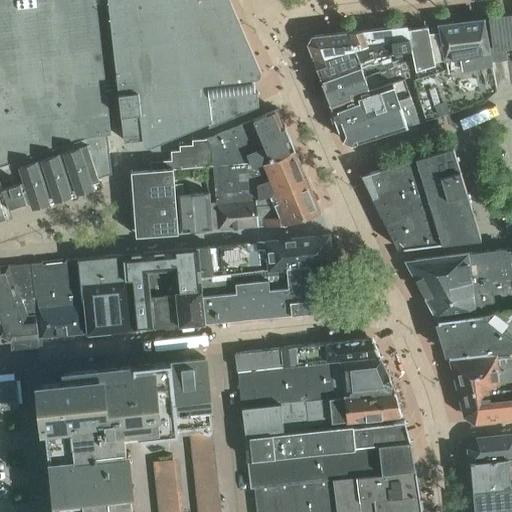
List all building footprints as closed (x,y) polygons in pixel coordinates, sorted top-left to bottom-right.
[(97,5),(96,0),(0,0),(0,217),(11,214),(9,206),(30,199),(33,207),(101,185),(98,177),(112,172),(107,134),(111,134),(97,5)] [(96,0),(97,5),(109,3),(124,140),(142,138),(143,140),(143,142),(145,144),(147,145),(149,146),(151,145),(207,122),(208,125),(258,104),(255,78),(257,77),(259,75),(260,73),(260,71),(260,69),(230,0),(96,0)] [(511,15),(490,18),(493,47),(491,47),(496,85),(498,85),(498,84),(508,83),(509,83),(504,47),(511,46),(511,15)] [(496,85),(491,47),(488,47),(483,19),(439,24),(445,68),(412,78),(426,119),(483,102),(496,89),(495,85),(496,85)] [(367,43),(409,37),(407,28),(407,25),(362,30),(362,29),(311,35),(307,42),(312,56),(367,43)] [(409,37),(411,47),(415,70),(434,63),(427,26),(407,28),(409,37)] [(372,56),(389,53),(388,52),(411,47),(409,37),(367,43),(312,56),(319,75),(359,61),(372,56)] [(345,81),(392,65),(389,53),(372,56),(359,61),(319,75),(325,91),(346,83),(345,81)] [(368,88),(403,77),(409,74),(407,61),(393,66),(392,65),(345,81),(346,83),(325,91),(331,107),(355,98),(353,94),(368,89),(368,88)] [(337,124),(411,99),(403,77),(368,88),(368,89),(353,94),(355,98),(331,107),(331,108),(332,108),(333,112),(347,107),(349,112),(337,119),(337,123),(337,124)] [(419,121),(411,99),(337,124),(342,139),(351,142),(383,132),(419,121)] [(290,150),(285,138),(289,137),(284,126),(282,126),(277,113),(279,113),(277,108),(207,138),(211,149),(212,165),(213,165),(250,162),(251,167),(293,150),(293,149),(294,149),(294,148),(290,150)] [(212,165),(211,149),(207,138),(192,139),(192,144),(179,145),(180,150),(171,151),(171,160),(150,161),(150,169),(173,167),(173,168),(212,165)] [(481,237),(452,144),(379,167),(379,168),(370,171),(375,192),(371,194),(397,247),(402,245),(403,247),(481,237)] [(294,150),(293,150),(251,167),(250,162),(213,165),(216,204),(256,200),(256,198),(271,194),(307,180),(304,174),(301,175),(300,171),(302,170),(301,168),(302,168),(301,166),(302,166),(301,162),(299,163),(298,158),(299,158),(298,156),(297,156),(294,150)] [(138,203),(175,200),(173,168),(173,167),(150,169),(131,171),(133,203),(138,203)] [(320,211),(307,180),(271,194),(256,198),(256,200),(216,204),(218,229),(257,225),(283,223),(320,211)] [(178,232),(212,229),(209,192),(175,195),(178,232)] [(178,232),(175,200),(133,203),(135,235),(178,232)] [(328,234),(316,235),(257,241),(197,246),(200,271),(205,270),(205,274),(308,262),(330,260),(328,234)] [(200,275),(205,274),(205,270),(200,271),(197,246),(171,249),(173,268),(178,323),(180,323),(180,322),(185,321),(203,320),(203,321),(205,321),(200,275)] [(511,275),(511,250),(505,251),(504,248),(472,252),(471,252),(461,254),(413,260),(411,260),(410,261),(410,262),(409,264),(410,265),(417,279),(419,278),(423,285),(421,286),(421,287),(490,278),(511,275)] [(146,271),(173,268),(171,249),(122,253),(125,279),(130,328),(154,325),(150,295),(146,271)] [(125,279),(122,253),(77,258),(81,296),(79,296),(84,332),(130,328),(125,279)] [(81,296),(77,258),(65,259),(66,261),(42,263),(42,262),(28,263),(38,337),(84,332),(79,296),(81,296)] [(205,274),(200,275),(205,321),(290,312),(312,310),(308,269),(311,269),(312,271),(313,270),(308,262),(205,274)] [(38,337),(28,263),(8,265),(0,265),(0,332),(1,335),(9,340),(9,339),(38,337)] [(178,323),(173,268),(146,271),(150,295),(154,325),(155,325),(177,323),(178,323)] [(511,308),(511,275),(490,278),(494,306),(494,307),(494,311),(511,308)] [(494,306),(490,278),(421,287),(422,288),(425,288),(426,296),(430,295),(430,298),(434,298),(436,314),(494,307),(494,306)] [(511,353),(511,308),(494,311),(440,318),(438,318),(438,320),(440,320),(443,329),(448,329),(450,353),(449,353),(449,355),(451,355),(506,349),(511,352),(511,353)] [(379,354),(374,341),(373,339),(372,338),(371,337),(369,337),(358,338),(344,339),(344,340),(279,347),(234,352),(236,370),(237,370),(379,354)] [(511,385),(511,353),(509,357),(505,354),(451,360),(459,391),(511,385)] [(402,414),(394,390),(379,354),(237,370),(242,406),(241,406),(241,408),(242,408),(243,419),(243,422),(245,433),(244,433),(244,435),(403,419),(402,414)] [(212,421),(205,357),(171,361),(171,360),(133,364),(133,365),(64,372),(65,382),(37,384),(42,428),(45,427),(49,463),(51,463),(54,494),(52,495),(54,511),(116,511),(114,491),(132,489),(128,452),(124,452),(122,430),(140,429),(141,436),(178,432),(176,414),(189,412),(190,423),(212,421)] [(0,408),(17,407),(15,383),(0,384),(0,408)] [(511,417),(511,385),(459,391),(464,414),(475,421),(490,419),(490,420),(511,417)] [(378,443),(409,439),(403,419),(244,435),(247,459),(250,459),(290,455),(354,448),(354,445),(378,443)] [(195,430),(199,511),(223,511),(219,429),(195,430)] [(511,434),(476,438),(469,447),(470,460),(511,455),(511,434)] [(410,441),(409,439),(378,443),(354,445),(354,448),(290,455),(250,459),(247,459),(250,487),(254,487),(254,486),(333,478),(415,470),(414,467),(410,441)] [(511,455),(470,460),(470,463),(472,462),(474,482),(474,488),(511,484),(511,455)] [(416,472),(415,470),(333,478),(254,486),(254,487),(254,490),(333,482),(334,490),(357,488),(359,500),(419,494),(418,493),(415,472),(416,472)] [(420,511),(419,494),(359,500),(357,488),(334,490),(333,482),(254,490),(256,511),(420,511)] [(511,511),(511,484),(474,488),(472,488),(472,491),(473,491),(475,510),(474,510),(474,511),(476,511),(500,509),(500,511),(511,511)]
